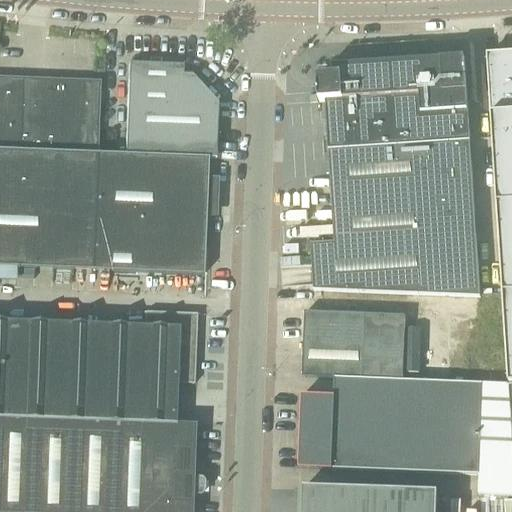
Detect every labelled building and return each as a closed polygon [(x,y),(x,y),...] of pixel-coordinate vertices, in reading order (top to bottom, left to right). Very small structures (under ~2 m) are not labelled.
[(511,384),(511,54),(488,56),(509,384),(511,384)] [(471,143),(471,141),(466,59),(451,60),(451,58),(384,63),(384,65),(352,67),(352,65),(332,66),(333,77),(318,78),(320,103),(326,102),(329,149),(336,244),(312,246),(315,292),(481,298),(471,143)] [(126,157),(208,160),(216,160),(218,104),(192,76),(183,76),(183,67),(129,65),(126,157)] [(208,160),(126,157),(98,156),(100,83),(0,79),(0,267),(203,276),(205,218),(217,218),(218,180),(207,180),(208,160)] [(318,311),(315,374),(363,376),(414,380),(418,315),(318,311)] [(0,418),(175,425),(177,384),(194,385),(197,316),(145,314),(145,329),(0,323),(0,418)] [(511,498),(511,426),(509,384),(485,384),(415,381),(335,377),(334,396),(317,395),(314,467),(481,474),(480,497),(511,498)] [(175,425),(0,418),(0,511),(192,511),(193,496),(200,496),(201,480),(194,480),(196,426),(175,425)] [(305,493),(299,493),(298,511),(435,511),(436,495),(305,490),(305,493)]
